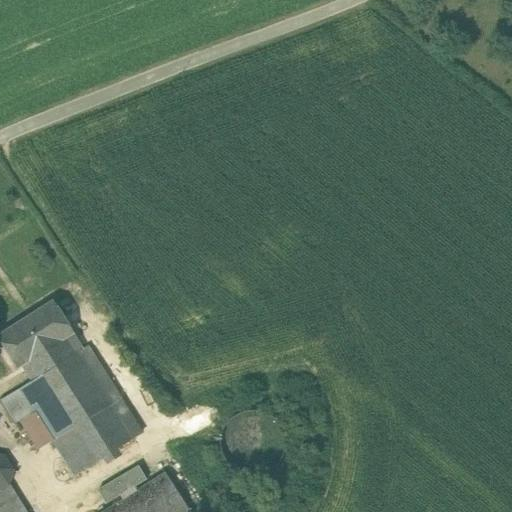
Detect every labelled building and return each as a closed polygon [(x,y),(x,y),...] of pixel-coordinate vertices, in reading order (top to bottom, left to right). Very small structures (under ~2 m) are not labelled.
[(53,302),(0,335),(0,339),(18,368),(22,366),(69,336),(73,333),(53,302)] [(32,381),(79,351),(69,336),(22,366),(32,381)] [(79,351),(32,381),(21,388),(35,412),(36,413),(48,434),(52,440),(53,439),(76,476),(141,434),(90,353),(83,358),(79,351)] [(21,388),(0,400),(15,424),(35,412),(21,388)] [(283,455),(285,443),(283,430),(275,420),(265,413),(252,411),(240,413),(229,420),(222,431),(220,443),(223,456),(230,466),(241,473),(253,476),(266,473),(276,466),(283,455)] [(48,434),(36,413),(25,420),(38,441),(48,434)] [(5,455),(0,453),(0,490),(9,485),(14,469),(5,455)] [(190,511),(166,473),(105,511),(190,511)] [(26,511),(9,485),(0,490),(0,511),(26,511)]
